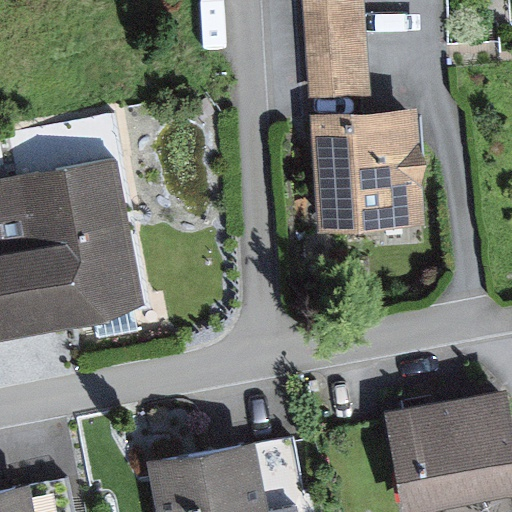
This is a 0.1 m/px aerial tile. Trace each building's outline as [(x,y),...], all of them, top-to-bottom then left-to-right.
[(363,0),(303,0),(323,227),(425,218),(414,92),(372,96),(363,0)] [(151,302),(122,154),(0,177),(0,330),(7,329),(151,302)] [(511,483),(511,436),(502,387),(389,409),(408,504),(511,483)] [(268,511),(252,429),(148,450),(160,511),(268,511)] [(38,511),(31,476),(0,482),(0,511),(38,511)]
